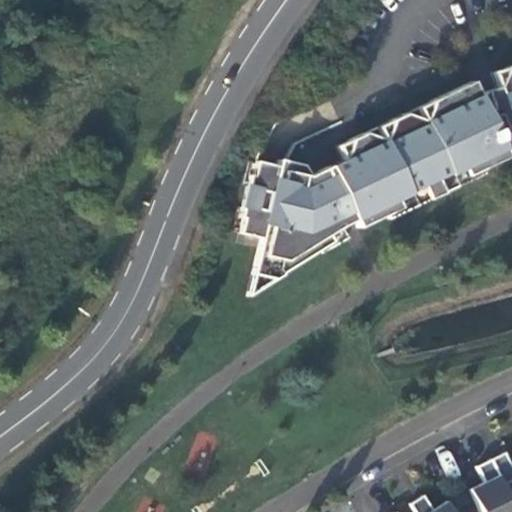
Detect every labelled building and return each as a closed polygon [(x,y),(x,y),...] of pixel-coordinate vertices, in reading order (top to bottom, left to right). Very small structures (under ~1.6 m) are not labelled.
[(511,65),(505,68),(496,86),(483,91),(476,94),(471,82),(429,101),(423,122),(402,115),(389,120),(382,140),(362,133),(348,140),(340,160),(307,176),(301,165),(285,161),(277,160),(275,166),(254,162),(251,176),(247,175),(245,186),(240,207),(238,217),(241,218),(237,233),(235,243),(257,248),(251,274),(272,280),(280,275),(280,273),(317,250),(331,241),(327,235),(339,226),(333,215),(347,209),(352,220),(356,228),(383,215),(398,208),(394,200),(421,188),(426,200),(440,193),(435,182),(461,169),(464,176),(479,169),(506,156),(502,149),(497,138),(510,132),(511,136),(511,65)] [(511,144),(511,136),(510,132),(497,138),(502,149),(511,144)] [(352,220),(347,209),(333,215),(339,226),(352,220)] [(272,280),(251,274),(246,296),(272,280)] [(489,459),(511,506),(511,471),(503,452),(489,459)] [(467,490),(478,511),(511,511),(511,506),(489,459),(474,466),(484,485),(470,492),(468,489),(467,490)] [(412,511),(451,511),(445,501),(443,502),(445,505),(434,511),(431,511),(421,495),(407,504),(412,511)]
